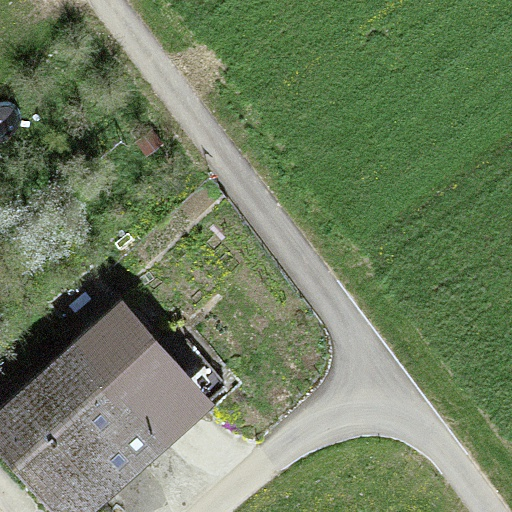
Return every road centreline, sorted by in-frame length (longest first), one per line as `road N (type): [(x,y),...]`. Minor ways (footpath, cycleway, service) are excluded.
road 1 (unclassified): [(378,369),(101,0)]
road 2 (unclassified): [(378,369),(485,511)]
